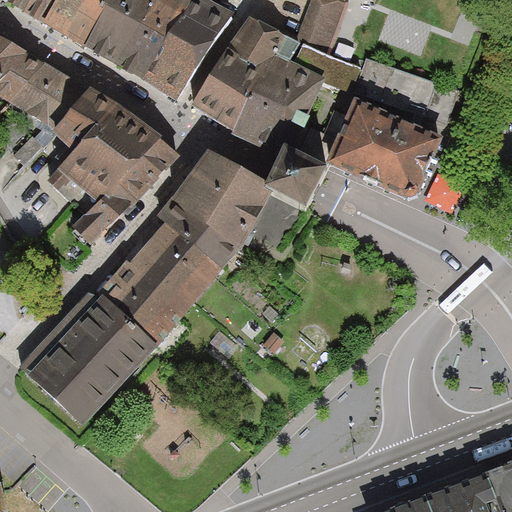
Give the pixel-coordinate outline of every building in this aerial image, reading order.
[(6,0),(26,11),(33,0),(6,0)] [(48,24),(63,0),(33,0),(26,11),(48,24)] [(63,0),(48,24),(67,36),(88,0),(63,0)] [(87,48),(114,0),(88,0),(67,36),(87,48)] [(117,64),(160,0),(114,0),(87,48),(117,64)] [(144,79),(194,1),(192,0),(160,0),(117,64),(144,79)] [(192,0),(194,1),(144,79),(179,100),(233,19),(207,6),(210,0),(192,0)] [(330,0),(315,0),(300,38),(323,48),(341,4),(330,0)] [(252,22),(196,106),(235,132),(286,40),(252,22)] [(286,40),(235,132),(252,140),(268,105),(304,127),(324,81),(290,63),(300,47),(286,40)] [(44,67),(0,42),(0,93),(11,102),(44,67)] [(91,96),(44,67),(11,102),(60,131),(91,96)] [(85,145),(119,112),(91,96),(60,131),(57,134),(65,142),(73,134),(85,145)] [(357,108),(331,165),(411,201),(415,199),(440,143),(357,108)] [(116,187),(157,141),(119,112),(85,145),(52,182),(87,215),(116,187)] [(43,147),(33,137),(15,156),(24,165),(43,147)] [(177,157),(157,141),(116,187),(135,201),(177,157)] [(316,193),(328,169),(285,148),(275,170),(267,186),(264,191),(269,194),(307,212),(316,193)] [(177,200),(239,249),(269,194),(264,191),(267,186),(209,155),(177,200)] [(116,187),(87,215),(75,228),(91,244),(135,201),(116,187)] [(171,225),(226,263),(239,249),(177,200),(161,219),(171,225)] [(105,300),(155,346),(226,263),(171,225),(105,300)] [(91,295),(23,368),(81,424),(155,346),(105,300),(91,295)] [(268,338),(260,348),(269,355),(277,345),(268,338)] [(511,511),(511,469),(485,480),(496,511),(511,511)] [(496,511),(485,480),(394,511),(496,511)]
